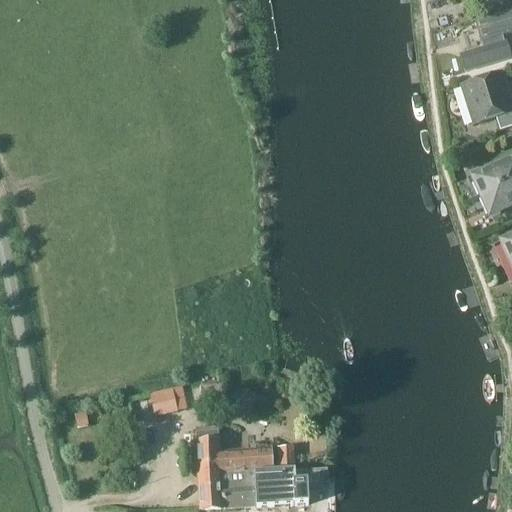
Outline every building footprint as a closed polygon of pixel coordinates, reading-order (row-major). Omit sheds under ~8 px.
[(504,44),(502,37),(511,33),(511,13),(476,25),(481,43),(493,40),(495,47),(504,44)] [(466,73),(489,66),(484,51),(461,58),(466,73)] [(511,102),(502,73),(460,86),(474,127),(496,119),(501,133),(511,129),(511,102)] [(511,158),(488,169),(489,171),(473,178),(490,215),(511,205),(511,158)] [(511,239),(502,243),(511,264),(511,239)] [(185,410),(180,387),(146,395),(147,399),(128,404),(132,422),(185,410)] [(221,415),(220,389),(200,390),(201,416),(221,415)] [(78,430),(87,428),(85,419),(76,421),(78,430)] [(198,511),(221,511),(220,479),(293,476),(292,453),(219,456),(218,436),(195,437),(198,511)] [(294,487),(293,476),(220,479),(221,511),(228,511),(307,508),(306,487),(294,487)]
